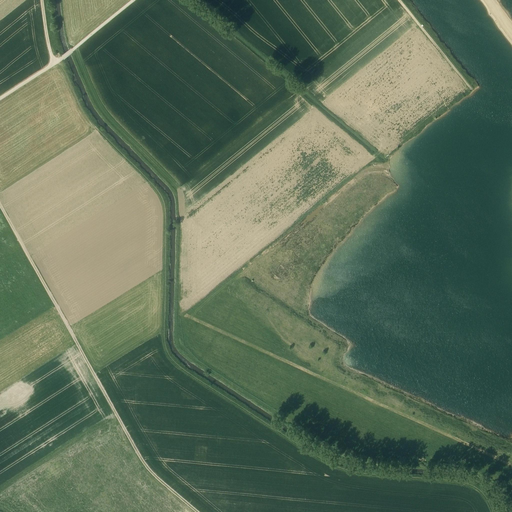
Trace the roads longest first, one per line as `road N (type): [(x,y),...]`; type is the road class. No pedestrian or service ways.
road 1 (track): [(59,60),(98,131),(168,206),(168,347),(180,370),(345,473),(476,489),(493,511)]
road 2 (track): [(197,511),(149,469),(0,202)]
road 3 (track): [(0,98),(134,0)]
